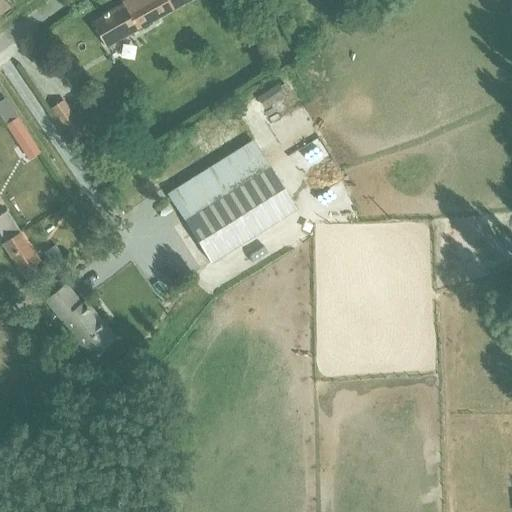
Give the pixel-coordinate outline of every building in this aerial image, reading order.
[(108,47),(192,0),(124,0),(122,1),(124,4),(93,23),(108,47)] [(265,78),(241,97),(248,107),(260,97),(272,112),(285,102),(265,78)] [(20,117),(6,97),(0,101),(0,113),(7,124),(8,124),(18,118),(20,117)] [(50,109),(73,141),(86,131),(64,99),(50,109)] [(191,131),(201,148),(243,123),(231,104),(203,121),(204,122),(191,131)] [(18,118),(8,124),(21,145),(31,138),(18,118)] [(302,195),(328,178),(299,133),(272,151),(302,195)] [(298,208),(253,139),(167,193),(211,263),(298,208)] [(0,215),(0,232),(6,241),(21,232),(8,211),(0,215)] [(40,262),(21,232),(6,241),(2,243),(22,274),(23,273),(28,281),(42,272),(37,264),(40,262)] [(56,244),(44,251),(52,263),(63,256),(56,244)] [(16,277),(0,290),(0,300),(1,302),(22,285),(16,277)] [(67,282),(45,300),(92,359),(118,338),(86,298),(82,301),(67,282)] [(498,511),(511,511),(511,504),(511,491),(500,491),(498,511)]
